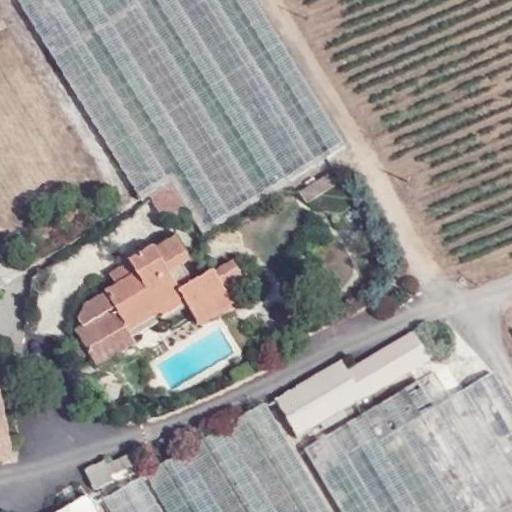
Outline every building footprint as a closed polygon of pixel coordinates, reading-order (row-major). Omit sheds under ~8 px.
[(254,0),(17,0),(54,60),(142,202),(170,185),(172,187),(186,210),(202,236),(346,147),(292,60),(254,0)] [(307,205),(342,183),(335,171),(300,194),(307,205)] [(151,201),(165,223),(186,210),(172,187),(151,201)] [(191,261),(175,237),(166,242),(182,267),(191,261)] [(81,327),(75,330),(80,339),(89,355),(96,368),(137,344),(130,332),(160,314),(163,318),(187,303),(200,324),(213,317),(193,285),(181,292),(169,273),(182,267),(166,242),(156,249),(153,246),(129,261),(130,264),(136,274),(115,287),(106,292),(107,295),(82,309),(78,321),(81,327)] [(130,264),(109,277),(115,287),(136,274),(130,264)] [(233,305),(214,272),(193,285),(213,317),(233,305)] [(298,438),(431,361),(414,333),(349,372),(342,361),(277,401),(298,438)] [(89,355),(80,339),(70,345),(80,360),(89,355)] [(342,511),(511,511),(511,404),(494,374),(451,400),(436,375),(306,452),(342,511)] [(0,461),(13,459),(9,443),(5,420),(0,397),(0,461)] [(329,511),(266,405),(147,475),(168,511),(329,511)] [(21,441),(16,418),(5,420),(9,443),(21,441)] [(137,452),(107,465),(106,461),(86,469),(94,490),(114,481),(112,477),(141,464),(137,452)] [(161,511),(142,478),(105,500),(112,511),(161,511)] [(98,511),(89,498),(65,511),(98,511)]
